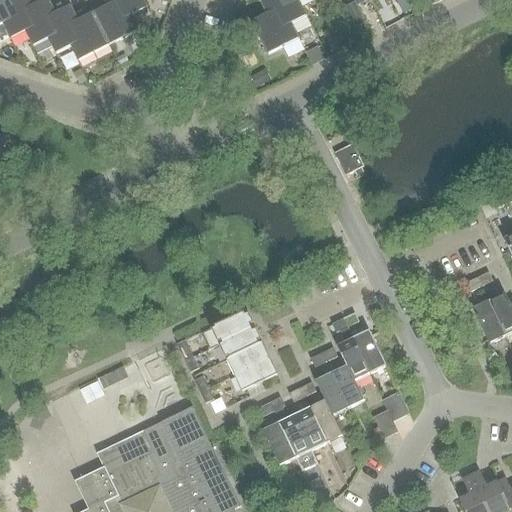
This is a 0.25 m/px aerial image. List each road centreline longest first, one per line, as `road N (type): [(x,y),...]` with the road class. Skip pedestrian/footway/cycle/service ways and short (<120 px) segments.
road 1 (residential): [(437,400),(291,106)]
road 2 (residential): [(291,106),(497,0)]
road 3 (residential): [(0,254),(162,169)]
road 4 (residential): [(162,169),(291,106)]
road 5 (residential): [(0,86),(70,107),(100,110),(129,101)]
road 6 (residential): [(437,400),(373,511)]
road 7 (residential): [(129,101),(180,52),(197,0)]
